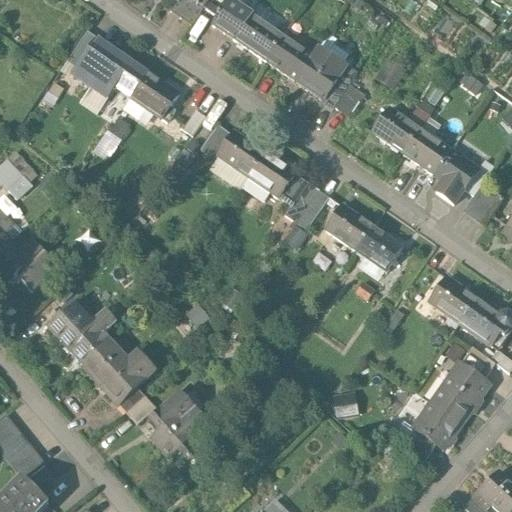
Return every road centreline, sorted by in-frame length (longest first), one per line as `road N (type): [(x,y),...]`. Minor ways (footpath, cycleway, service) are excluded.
road 1 (residential): [(99,0),(511,277)]
road 2 (residential): [(0,371),(126,511)]
road 3 (residential): [(511,420),(417,511)]
